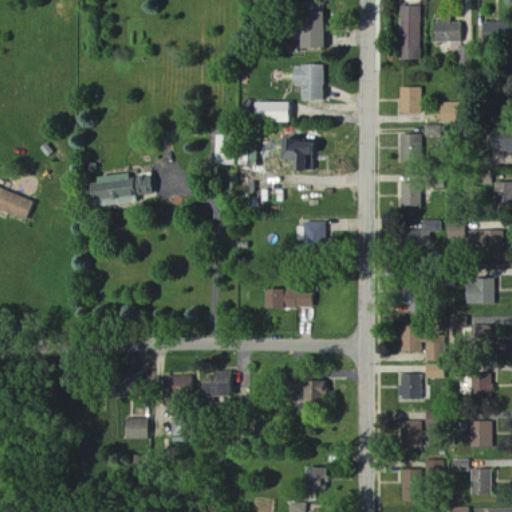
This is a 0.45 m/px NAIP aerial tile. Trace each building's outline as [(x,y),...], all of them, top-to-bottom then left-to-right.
[(403,5),(422,5),(422,57),(402,57),(403,5)] [(308,51),(333,50),(332,13),(320,14),(321,30),(307,31),(308,51)] [(463,40),(438,40),(438,16),(453,16),(453,20),(463,20),(463,40)] [(486,21),(511,20),(511,50),(486,50),(486,21)] [(461,44),(460,63),(472,63),(472,44),(461,44)] [(309,103),(331,102),(330,66),(301,67),(302,87),(308,87),(309,103)] [(402,85),(424,85),(424,112),(402,112),(402,85)] [(442,102),(460,101),(460,121),(442,122),(442,102)] [(298,103),(263,104),(263,123),(298,123),(298,103)] [(425,124),(442,124),(442,135),(425,135),(425,124)] [(511,127),(503,127),(503,133),(488,134),(488,150),(511,150),(511,127)] [(403,132),(424,133),(423,160),(402,160),(403,132)] [(241,166),(240,137),(220,138),(221,167),(241,166)] [(325,142),(294,141),(294,161),(307,161),(307,172),(324,172),(325,142)] [(428,171),(428,187),(445,188),(445,172),(428,171)] [(494,172),(495,182),(494,183),(473,183),(472,172),(494,172)] [(136,174),(100,180),(104,208),(145,202),(144,197),(160,195),(157,175),(136,178),(136,174)] [(403,181),(422,182),(422,208),(402,208),(403,181)] [(511,181),(495,182),(495,207),(511,207),(511,181)] [(39,202),(0,186),(0,209),(31,222),(39,202)] [(442,219),(423,219),(423,229),(402,229),(403,248),(432,247),(432,231),(442,231),(442,219)] [(473,240),(473,222),(455,223),(455,241),(473,240)] [(333,224),(311,223),(311,249),(332,250),(333,224)] [(505,229),(506,255),(484,256),(484,244),(470,244),(470,229),(505,229)] [(474,266),(473,278),(449,278),(449,266),(474,266)] [(401,277),(401,303),(413,303),(414,312),(430,312),(430,284),(423,284),(423,277),(401,277)] [(496,304),(496,277),(476,277),(476,282),(467,282),(467,304),(496,304)] [(274,290),(274,309),(319,310),(319,291),(274,290)] [(492,352),(474,352),(474,324),(492,324),(492,352)] [(402,325),(403,352),(423,352),(423,342),(428,342),(428,361),(447,360),(447,334),(423,334),(423,325),(402,325)] [(454,364),(471,364),(471,375),(454,375),(454,364)] [(432,380),(450,380),(450,366),(432,365),(432,380)] [(402,372),(402,399),(423,399),(424,372),(402,372)] [(239,397),(238,373),(221,373),(221,380),(212,380),(213,398),(239,397)] [(492,373),(473,373),(474,399),(493,398),(492,373)] [(195,374),(171,379),(175,397),(198,393),(195,374)] [(333,405),(332,380),(312,382),(313,406),(333,405)] [(427,389),(426,406),(444,406),(445,387),(435,387),(435,389),(427,389)] [(471,410),(453,410),(453,422),(471,422),(471,410)] [(427,427),(427,411),(432,411),(432,413),(436,413),(436,426),(427,427)] [(431,413),(432,428),(449,427),(448,412),(431,413)] [(198,437),(199,417),(179,417),(178,444),(189,444),(189,437),(198,437)] [(494,419),(473,419),(473,446),(494,446),(494,419)] [(134,441),(155,440),(155,420),(133,420),(134,441)] [(402,420),(423,420),(423,447),(402,447),(402,420)] [(429,459),(445,459),(445,475),(429,475),(429,459)] [(470,459),(452,459),(453,470),(470,469),(470,459)] [(476,473),(475,461),(460,462),(461,474),(476,473)] [(403,469),(423,468),(423,500),(403,500),(403,469)] [(493,468),(474,468),(474,493),(493,493),(493,468)] [(332,469),(316,469),(316,488),(333,488),(332,469)]
